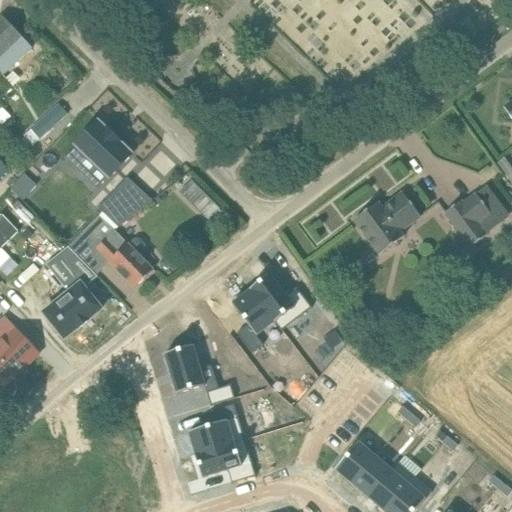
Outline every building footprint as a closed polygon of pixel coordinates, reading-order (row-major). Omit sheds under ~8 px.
[(3,18),(0,21),(0,71),(4,75),(32,48),(21,37),(11,27),(3,18)] [(59,104),(30,130),(38,139),(67,113),(59,104)] [(46,145),(74,121),(68,114),(40,138),(46,145)] [(76,147),(65,158),(70,163),(77,169),(97,189),(108,178),(109,179),(133,155),(121,143),(107,129),(106,129),(98,121),(75,146),(76,147)] [(0,162),(0,180),(9,171),(0,162)] [(24,175),(11,189),(23,201),(36,186),(24,175)] [(128,178),(99,209),(104,214),(116,225),(118,227),(153,201),(128,178)] [(205,194),(191,180),(179,192),(193,206),(205,194)] [(380,256),(404,237),(400,232),(421,217),(402,193),(382,208),(378,203),(354,221),(380,256)] [(477,223),(490,214),(476,194),(463,204),(461,201),(445,213),(471,248),(487,236),(477,223)] [(96,221),(82,235),(92,245),(110,264),(135,289),(154,270),(140,256),(146,250),(146,244),(140,238),(134,239),(129,245),(113,228),(116,225),(104,214),(96,221)] [(2,216),(0,217),(0,250),(18,233),(2,216)] [(28,229),(21,236),(26,241),(33,234),(28,229)] [(69,293),(44,313),(65,340),(79,329),(90,321),(89,320),(102,310),(85,288),(98,278),(68,248),(47,265),(69,293)] [(270,275),(251,289),(275,322),(282,331),(286,328),(312,308),(311,307),(297,288),(286,296),(270,275)] [(250,291),(232,304),(248,325),(247,326),(238,333),(237,333),(253,353),(264,345),(257,336),(275,322),(251,289),(250,290),(250,291)] [(39,355),(5,319),(0,323),(0,383),(4,388),(39,355)] [(337,346),(343,342),(335,331),(330,335),(337,346)] [(193,346),(165,355),(178,395),(205,386),(193,346)] [(231,385),(207,392),(211,407),(235,399),(231,385)] [(214,425),(189,433),(196,455),(195,455),(196,456),(245,441),(244,437),(239,420),(234,405),(210,412),(214,425)] [(403,407),(398,413),(407,421),(412,415),(403,407)] [(412,415),(407,421),(416,429),(421,422),(412,415)] [(440,430),(435,436),(444,444),(449,438),(440,430)] [(449,438),(444,444),(453,452),(458,446),(449,438)] [(245,441),(196,456),(203,479),(228,471),(232,484),(256,476),(245,441)] [(358,443),(335,470),(353,485),(376,457),(358,443)] [(376,457),(353,485),(369,499),(392,471),(391,471),(376,457)] [(392,471),(369,499),(384,511),(386,511),(415,478),(399,464),(398,463),(391,471),(392,471)] [(494,476),(489,482),(498,490),(503,484),(494,476)] [(415,478),(386,511),(416,511),(433,492),(415,478)] [(511,491),(503,484),(498,490),(507,498),(511,491)]
